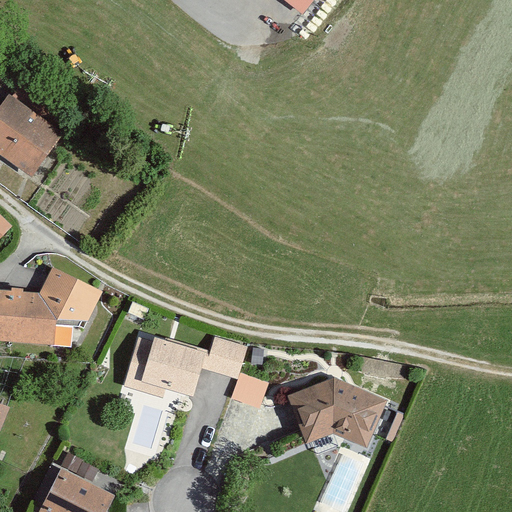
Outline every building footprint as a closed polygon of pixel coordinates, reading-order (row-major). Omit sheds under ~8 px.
[(289,0),(303,11),(311,0),(289,0)] [(57,131),(3,94),(0,97),(0,157),(27,176),(57,131)] [(35,295),(0,293),(0,342),(69,345),(70,323),(84,322),(97,292),(46,266),(35,295)] [(205,357),(132,336),(118,385),(158,397),(160,390),(189,399),(197,370),(235,381),(245,348),(210,338),(205,357)] [(330,376),(282,395),(302,444),(329,432),(362,448),(381,398),(330,376)] [(97,511),(105,496),(50,471),(31,511),(97,511)]
